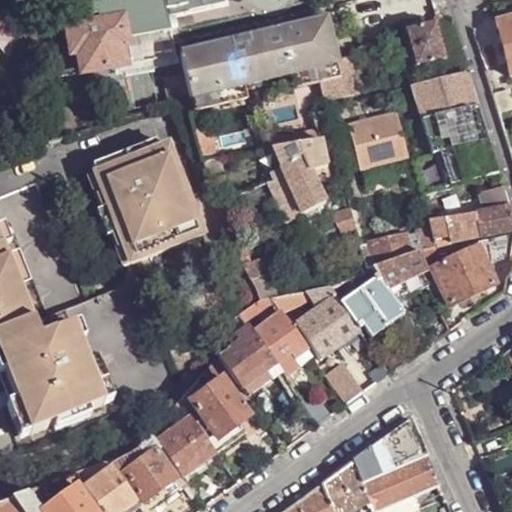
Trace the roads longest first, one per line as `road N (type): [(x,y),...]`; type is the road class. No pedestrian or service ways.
road 1 (residential): [(236,511),(415,378)]
road 2 (residential): [(511,186),(454,7)]
road 3 (residential): [(415,378),(474,511)]
